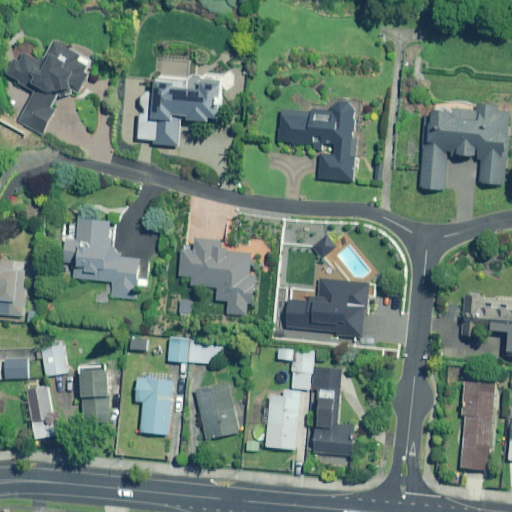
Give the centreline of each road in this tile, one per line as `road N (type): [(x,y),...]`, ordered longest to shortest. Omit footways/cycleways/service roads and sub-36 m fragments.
road 1 (residential): [(65,157),(216,194),(363,210),(427,238)]
road 2 (residential): [(403,511),(427,238)]
road 3 (tertiary): [(0,482),(236,500)]
road 4 (tertiary): [(236,500),(373,511)]
